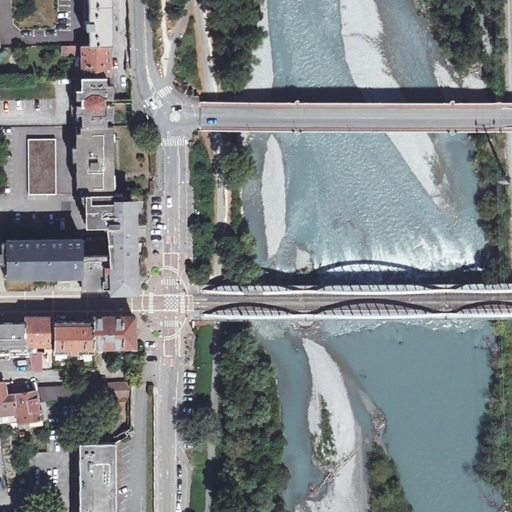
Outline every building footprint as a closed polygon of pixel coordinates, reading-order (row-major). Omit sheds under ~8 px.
[(90,44),(112,44),(111,0),(89,0),(89,21),(86,21),(86,31),(90,31),(90,44)] [(82,77),(107,76),(110,76),(110,61),(113,61),(112,44),(90,44),(83,45),(82,77)] [(61,46),(61,56),(81,55),(81,45),(61,46)] [(107,87),(107,76),(82,77),(72,77),(72,99),(82,99),(82,103),(73,104),(73,125),(76,125),(107,125),(107,114),(107,107),(107,93),(107,87)] [(107,125),(76,125),(76,139),(113,139),(113,125),(107,125)] [(57,138),(29,139),(30,195),(57,195),(57,138)] [(84,194),(114,193),(113,139),(76,139),(76,145),(77,160),(77,188),(80,188),(81,194),(84,194)] [(126,193),(114,193),(84,194),(84,203),(89,203),(89,226),(111,227),(112,238),(113,254),(104,255),(104,261),(113,261),(113,269),(104,269),(104,278),(102,279),(102,287),(110,287),(110,289),(132,289),(132,280),(135,280),(134,273),(133,201),(126,201),(126,193)] [(10,277),(81,275),(81,287),(102,287),(102,279),(104,278),(104,269),(104,261),(104,255),(113,254),(112,238),(10,239),(10,277)] [(5,264),(0,264),(0,279),(3,279),(2,267),(9,267),(8,242),(4,243),(5,264)] [(0,322),(0,355),(29,355),(33,369),(54,370),(94,368),(94,350),(107,349),(107,347),(113,347),(113,346),(134,346),(134,318),(131,316),(99,316),(93,316),(93,321),(54,322),(55,316),(27,317),(27,322),(0,322)] [(0,418),(9,417),(10,420),(18,418),(18,422),(47,418),(47,407),(47,402),(73,400),(73,385),(38,387),(42,402),(38,402),(35,390),(26,391),(25,388),(18,389),(18,393),(7,394),(5,382),(0,381),(0,418)] [(130,382),(104,383),(105,398),(131,397),(130,382)] [(80,511),(116,511),(117,505),(116,442),(80,442),(80,491),(80,511)]
